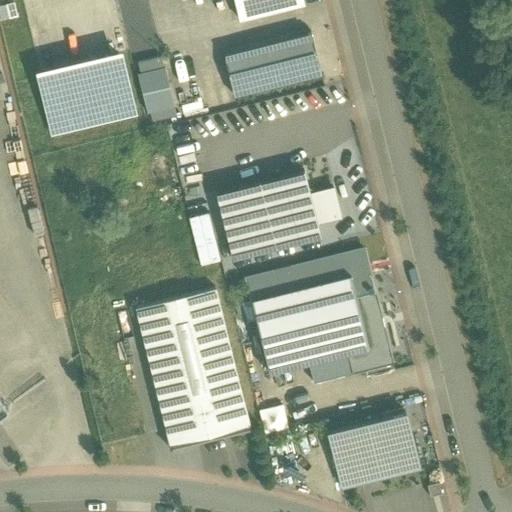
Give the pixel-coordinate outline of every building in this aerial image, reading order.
[(302,0),(233,0),(238,18),(304,2),(302,0)] [(310,30),(222,52),(233,95),(321,72),(310,30)] [(155,53),(128,60),(143,121),(171,114),(155,53)] [(118,54),(40,72),(54,130),(132,112),(118,54)] [(304,169),(216,191),(232,257),(320,235),(317,222),(340,217),(333,186),(316,190),(308,186),(304,169)] [(377,249),(245,281),(265,365),(398,333),(377,249)] [(215,287),(135,307),(171,448),(169,448),(251,428),(250,428),(215,287)] [(0,417),(7,412),(8,408),(0,397),(0,417)] [(281,405),(256,407),(259,430),(283,427),(281,405)] [(405,411),(327,430),(342,489),(419,470),(405,411)] [(439,482),(427,485),(430,497),(442,494),(439,482)]
